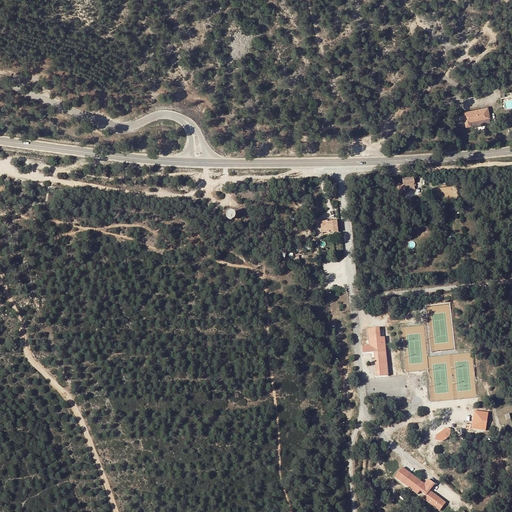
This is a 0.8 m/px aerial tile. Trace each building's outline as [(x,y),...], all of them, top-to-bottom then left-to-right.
[(495,115),(471,114),(471,128),(476,129),(477,124),(494,125),(495,115)] [(403,183),(398,184),(399,192),(415,189),(414,183),(415,182),(414,176),(402,177),(403,183)] [(228,210),(227,212),(226,213),(226,215),(227,216),(228,217),(229,218),(231,219),(232,218),(234,218),(235,217),(236,215),(236,213),(235,212),(234,211),(233,210),(232,209),(230,209),(229,210),(228,210)] [(338,220),(320,222),(322,235),(339,232),(338,220)] [(381,328),(368,329),(369,347),(363,347),(364,355),(375,354),(378,377),(389,376),(385,338),(382,338),(381,328)] [(489,412),(475,410),(472,428),(486,430),(489,412)] [(439,443),(453,436),(448,428),(435,435),(439,443)] [(424,483),(402,467),(395,477),(417,494),(420,490),(427,495),(424,499),(440,511),(446,502),(431,490),(436,483),(428,477),(424,483)]
